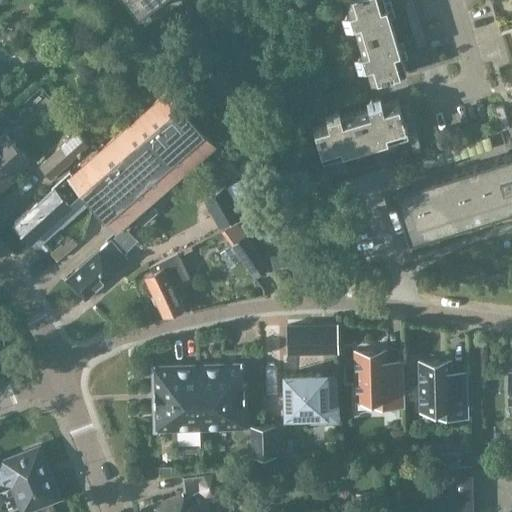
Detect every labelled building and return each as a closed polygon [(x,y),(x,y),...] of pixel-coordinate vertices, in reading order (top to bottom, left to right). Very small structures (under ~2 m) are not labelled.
[(154,0),(127,0),(137,13),(154,0)] [(352,25),(356,39),(390,29),(384,8),(381,0),(344,0),(348,12),(344,13),(341,18),(342,21),(343,24),(347,26),(352,25)] [(401,0),(400,1),(403,11),(412,8),(409,0),(401,0)] [(403,11),(405,17),(413,15),(412,8),(403,11)] [(405,17),(407,23),(415,21),(413,15),(405,17)] [(408,30),(417,27),(415,21),(407,23),(408,30)] [(419,34),(417,27),(408,30),(410,36),(419,34)] [(396,49),(390,29),(356,39),(361,54),(356,56),(353,60),(354,62),(355,65),(359,67),(364,66),(369,81),(403,71),(396,49)] [(419,34),(410,36),(413,46),(422,44),(419,34)] [(27,95),(38,107),(48,98),(38,86),(27,95)] [(166,90),(68,176),(116,230),(214,144),(166,90)] [(366,107),(352,112),(362,146),(383,139),(403,133),(401,126),(400,120),(398,114),(396,108),(394,99),(378,103),(377,99),(373,96),(370,97),(368,98),(365,102),(366,107)] [(501,104),(490,108),(492,114),(503,110),(501,104)] [(396,108),(398,114),(407,111),(405,105),(396,108)] [(362,146),(352,112),(336,116),(335,111),(332,109),(329,110),(326,110),(325,112),(324,114),(326,120),(311,124),(321,158),(342,152),(362,146)] [(492,114),(494,120),(505,117),(503,110),(492,114)] [(400,120),(408,117),(407,111),(398,114),(400,120)] [(400,120),(401,126),(410,124),(408,117),(400,120)] [(494,120),(497,130),(508,127),(505,117),(494,120)] [(412,130),(410,124),(401,126),(403,133),(412,130)] [(403,133),(406,142),(415,140),(412,130),(403,133)] [(0,184),(28,160),(3,133),(0,135),(0,184)] [(76,133),(59,147),(70,159),(86,145),(76,133)] [(409,153),(417,150),(415,140),(406,142),(409,153)] [(50,177),(70,159),(59,147),(39,165),(50,177)] [(511,158),(394,195),(408,239),(511,205),(511,158)] [(225,185),(202,198),(219,228),(258,206),(250,193),(254,191),(242,176),(228,183),(230,188),(228,189),(225,185)] [(14,221),(30,239),(52,219),(51,218),(68,202),(54,187),(37,203),(35,201),(14,221)] [(148,202),(133,216),(142,225),(157,212),(148,202)] [(237,222),(221,230),(253,277),(268,267),(237,222)] [(109,239),(65,278),(83,299),(127,261),(109,239)] [(272,267),(287,264),(284,251),(269,255),(272,267)] [(183,307),(173,287),(187,280),(180,264),(175,252),(160,259),(148,265),(152,272),(143,276),(163,317),(183,307)] [(337,322),(283,323),(284,351),(338,349),(337,322)] [(353,349),(355,399),(374,398),(374,405),(403,404),(401,360),(386,360),(385,348),(353,349)] [(467,415),(466,370),(450,371),(450,359),(418,359),(419,409),(438,409),(438,416),(467,415)] [(197,363),(199,427),(246,426),(244,381),(241,381),(240,362),(197,363)] [(199,427),(197,363),(152,365),(151,365),(153,429),(155,429),(199,427)] [(329,410),(328,367),(282,368),(283,411),(329,410)] [(250,424),(251,449),(251,455),(275,454),(274,424),(250,424)] [(0,483),(10,479),(22,509),(55,495),(36,448),(3,461),(4,462),(0,463),(0,483)] [(449,464),(449,492),(449,511),(472,511),(472,464),(449,464)] [(182,495),(183,498),(198,490),(206,497),(214,496),(221,488),(221,480),(212,472),(204,473),(203,475),(182,477),(184,491),(180,492),(181,495),(182,495)] [(449,511),(449,492),(433,492),(432,511),(449,511)] [(187,508),(183,498),(182,495),(181,495),(141,510),(141,511),(191,511),(190,507),(187,508)]
